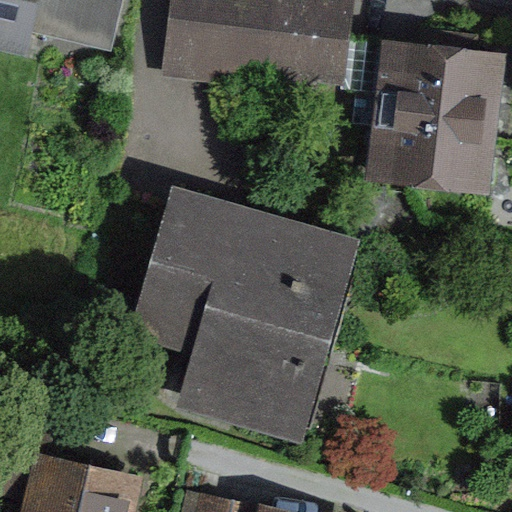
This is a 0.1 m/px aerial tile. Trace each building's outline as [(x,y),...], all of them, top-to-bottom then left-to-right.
[(0,0),(0,41),(21,46),(26,28),(109,47),(120,0),(0,0)] [(214,65),(268,71),(276,0),(173,0),(170,31),(218,36),(214,65)] [(350,1),(343,0),(276,0),(268,71),(314,77),(317,49),(344,52),(350,1)] [(470,181),(484,55),(454,52),(456,36),(423,33),(421,48),(386,44),(372,170),(470,181)] [(293,427),(332,291),(286,278),(298,236),(180,202),(148,311),(211,329),(191,398),(293,427)] [(121,511),(127,487),(97,481),(100,468),(80,464),(77,476),(46,469),(35,511),(121,511)]
